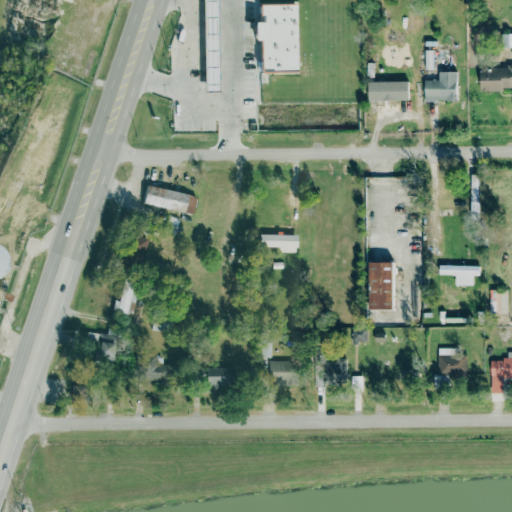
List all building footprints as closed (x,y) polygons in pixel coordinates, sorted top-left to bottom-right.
[(216,0),(203,0),(204,77),(217,77),(216,0)] [(296,3),(259,4),(260,22),(253,22),(253,41),(260,40),(260,73),(298,72),(296,3)] [(426,49),(450,48),(451,68),(426,68),(426,49)] [(480,67),(511,64),(511,87),(481,89),(480,67)] [(439,71),(455,71),(455,101),(439,101),(439,71)] [(367,81),(383,81),(383,89),(368,90),(367,81)] [(134,182),(197,195),(193,213),(144,203),(145,196),(132,193),(134,182)] [(440,200),(474,200),(474,216),(440,217),(440,200)] [(205,229),(225,230),(225,234),(239,235),(238,253),(203,251),(205,229)] [(260,235),(298,233),(299,252),(282,253),(282,245),(260,246),(260,235)] [(129,234),(149,239),(141,268),(121,263),(129,234)] [(273,262),(282,261),(282,268),(273,269),(273,262)] [(370,262),(394,261),(394,309),(370,310),(370,262)] [(440,264),(440,273),(479,274),(480,266),(440,264)] [(125,277),(135,279),(126,320),(116,318),(125,277)] [(508,313),(508,289),(490,289),(490,313),(508,313)] [(223,312),(241,311),(241,330),(232,330),(232,321),(223,321),(223,312)] [(153,315),(170,315),(170,330),(152,329),(153,315)] [(358,343),(358,341),(367,341),(367,329),(352,329),(353,344),(358,343)] [(375,332),(386,332),(385,341),(375,340),(375,332)] [(100,339),(119,342),(115,365),(96,363),(100,339)] [(261,343),(262,357),(271,356),(271,342),(261,343)] [(438,376),(466,376),(467,353),(458,353),(458,347),(438,347),(438,376)] [(314,351),(326,350),(326,359),(346,358),(347,384),(324,385),(324,365),(314,365),(314,351)] [(136,354),(157,353),(157,365),(172,365),(173,386),(159,386),(159,379),(136,379),(136,354)] [(504,392),(492,393),(491,358),(511,357),(511,377),(504,378),(504,392)] [(269,360),(298,360),(299,385),(269,385),(269,360)] [(206,385),(237,385),(237,367),(206,367),(206,385)] [(192,368),(202,368),(202,384),(193,384),(192,368)] [(352,376),(362,376),(362,388),(352,388),(352,376)] [(73,385),(86,385),(85,405),(73,405),(73,385)]
